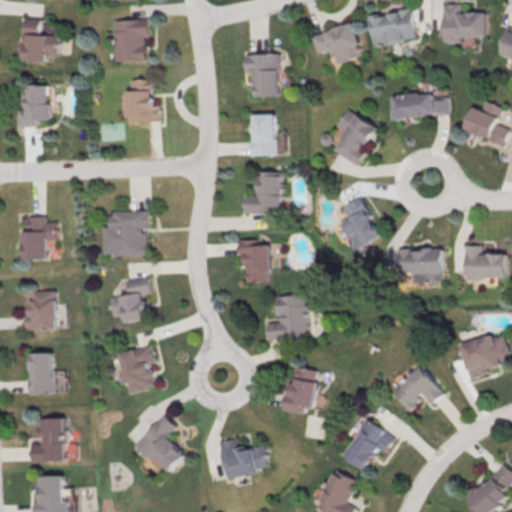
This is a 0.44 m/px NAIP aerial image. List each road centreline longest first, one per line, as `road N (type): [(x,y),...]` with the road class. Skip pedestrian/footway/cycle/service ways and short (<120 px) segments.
road 1 (residential): [(193,0),(207,123),(195,269),(220,374)]
road 2 (residential): [(0,172),(204,164)]
road 3 (residential): [(405,511),(448,449),(511,412)]
